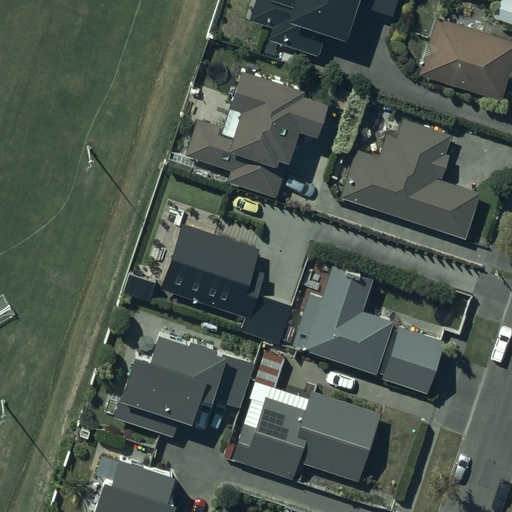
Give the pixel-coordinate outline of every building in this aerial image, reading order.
[(251,0),(245,20),(267,27),(263,39),(314,55),(321,34),(333,38),(344,0),(351,0),(351,2),(388,15),(393,0),(251,0)] [(511,0),(494,0),(489,17),(511,25),(511,0)] [(511,42),(429,17),(412,74),(493,99),(511,42)] [(282,156),(292,124),(310,130),(321,96),(296,88),(297,84),(233,64),(221,100),(235,105),(232,115),(220,111),(216,122),(197,115),(185,152),(229,166),(225,178),(274,194),(286,157),(282,156)] [(371,155),(348,148),(330,199),(458,238),(473,190),(434,178),(442,154),(437,153),(443,133),(394,118),(388,138),(377,134),(371,155)] [(252,248),(173,222),(152,289),(236,317),(232,330),(273,344),(285,305),(249,293),(257,269),(246,266),(252,248)] [(312,295),(301,292),(285,344),(295,347),(294,350),(366,372),(367,370),(375,372),(373,377),(417,391),(433,339),(390,325),(389,329),(381,327),(384,319),(352,310),(362,278),(322,265),(312,295)] [(150,274),(123,266),(115,294),(142,301),(150,274)] [(184,340),(152,329),(142,356),(128,351),(112,395),(120,398),(115,412),(176,434),(182,418),(184,418),(193,392),(204,396),(204,395),(237,406),(251,362),(220,352),(208,348),(209,344),(186,336),(184,340)] [(287,354),(267,348),(257,381),(277,387),(287,354)] [(235,421),(224,456),(284,477),(290,460),(347,479),(369,412),(302,389),(296,408),(257,395),(247,425),(235,421)] [(164,511),(169,499),(162,497),(171,471),(113,453),(105,477),(98,475),(86,511),(164,511)]
